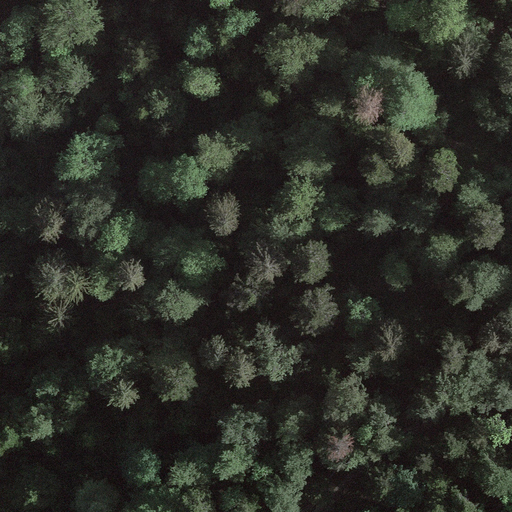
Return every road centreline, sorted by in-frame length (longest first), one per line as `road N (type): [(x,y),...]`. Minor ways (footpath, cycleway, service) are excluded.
road 1 (track): [(212,511),(270,407),(349,292),(511,131)]
road 2 (track): [(313,511),(386,438),(511,364)]
